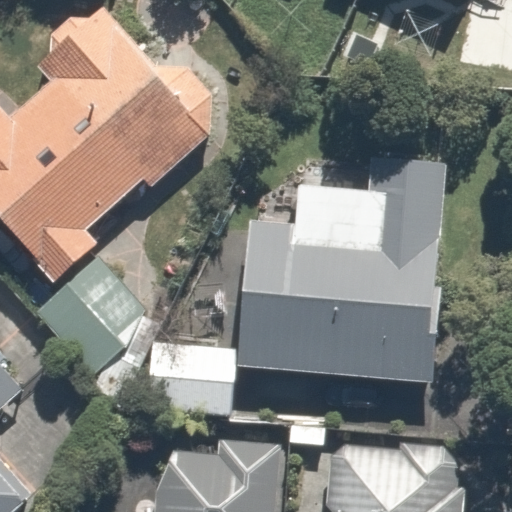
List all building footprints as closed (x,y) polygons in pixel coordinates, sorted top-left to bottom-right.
[(12,110),(0,97),(0,216),(53,273),(231,107),(130,0),(81,0),(29,49),(51,73),(12,110)] [(246,227),(237,332),(234,364),(433,382),(454,141),(387,135),(384,168),(291,160),(284,230),(246,227)] [(79,403),(0,317),(0,511),(29,484),(12,465),(79,403)] [(144,324),(136,413),(151,415),(221,421),(229,422),(234,364),(237,332),(144,324)] [(279,511),(287,426),(229,422),(221,421),(151,415),(142,511),(279,511)] [(457,511),(464,442),(287,426),(279,511),(457,511)]
